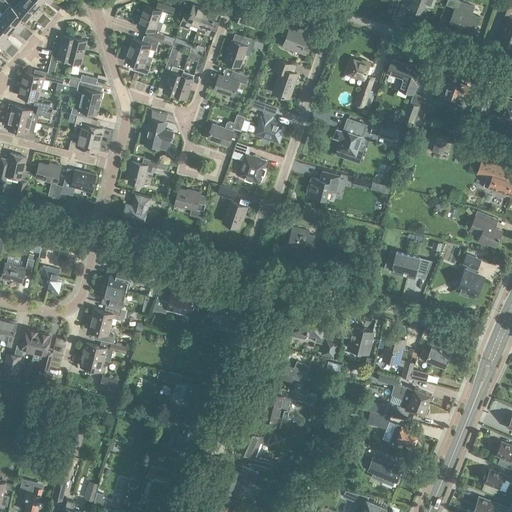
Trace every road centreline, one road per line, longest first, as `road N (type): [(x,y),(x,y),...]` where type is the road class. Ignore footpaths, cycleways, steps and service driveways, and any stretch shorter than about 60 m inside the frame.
road 1 (residential): [(242,271),(262,210),(270,213),(335,9)]
road 2 (residential): [(184,511),(280,282)]
road 3 (residential): [(500,336),(280,282)]
road 4 (secondary): [(428,511),(500,336)]
road 5 (residential): [(335,9),(511,70)]
road 6 (residential): [(113,167),(84,289),(71,307)]
road 7 (residential): [(0,79),(62,16),(79,16),(102,32)]
road 8 (residential): [(232,0),(186,115)]
